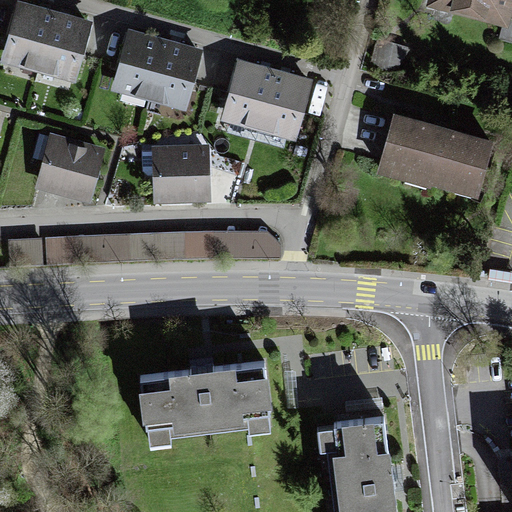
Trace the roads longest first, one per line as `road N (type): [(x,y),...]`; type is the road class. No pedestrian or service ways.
road 1 (residential): [(0,224),(270,216),(305,227)]
road 2 (secondary): [(0,300),(293,287)]
road 3 (residential): [(70,0),(348,77)]
road 4 (unknown): [(220,355),(279,352),(298,384),(328,396),(432,384)]
road 5 (residential): [(447,511),(428,351),(430,296)]
road 6 (residential): [(305,227),(348,77)]
road 7 (secondary): [(293,287),(430,296)]
